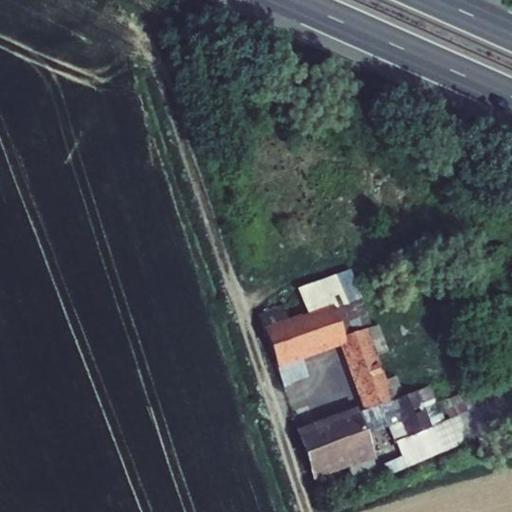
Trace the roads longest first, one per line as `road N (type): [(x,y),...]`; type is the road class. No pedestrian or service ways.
road 1 (unclassified): [(306,511),(155,65)]
road 2 (motorway): [(292,0),(511,97)]
